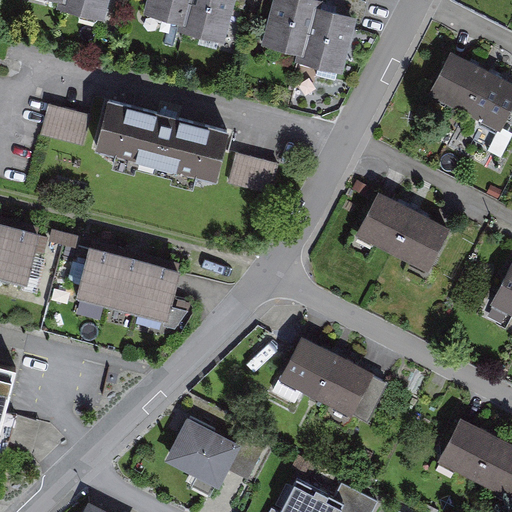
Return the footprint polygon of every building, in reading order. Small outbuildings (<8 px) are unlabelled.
[(65,0),(66,1),(107,12),(110,0),(65,0)] [(149,0),(146,10),(188,21),(186,30),(227,41),(238,0),(149,0)] [(278,0),(267,42),(309,53),(306,61),(348,72),(362,19),(321,8),(323,0),(278,0)] [(511,106),(511,82),(458,51),(433,94),(497,131),(511,106)] [(230,128),(112,98),(99,146),(218,177),(230,128)] [(95,114),(53,103),(45,134),(87,145),(95,114)] [(278,163),(242,154),(235,179),(271,189),(278,163)] [(448,224),(385,191),(363,233),(425,266),(448,224)] [(0,224),(0,273),(31,281),(42,236),(0,224)] [(54,225),(51,237),(78,244),(81,232),(54,225)] [(90,246),(78,291),(170,315),(182,269),(90,246)] [(511,275),(498,301),(511,308),(511,275)] [(370,368),(306,335),(284,376),(348,409),(370,368)] [(0,429),(16,362),(0,358),(0,429)] [(239,437),(190,413),(168,458),(218,481),(239,437)] [(511,483),(511,443),(464,420),(445,459),(509,490),(511,483)] [(371,511),(380,497),(347,478),(339,493),(303,473),(281,511),(371,511)] [(112,511),(88,500),(81,511),(112,511)]
